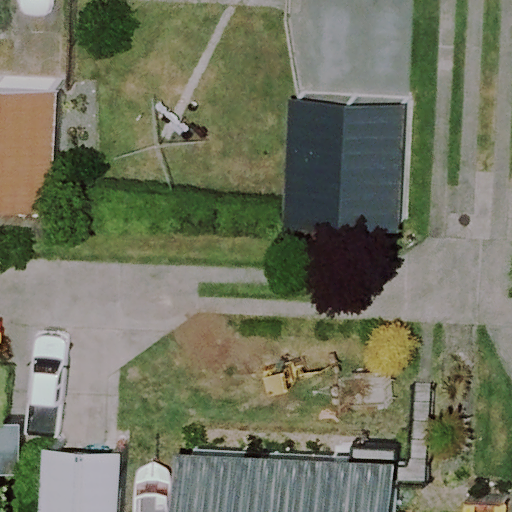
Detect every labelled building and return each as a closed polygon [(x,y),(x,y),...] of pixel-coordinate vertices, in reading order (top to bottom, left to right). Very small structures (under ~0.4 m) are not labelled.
[(11,0),(0,0),(0,35),(10,36),(11,0)] [(0,196),(71,198),(74,76),(0,74),(0,196)] [(409,88),(305,84),(301,206),(404,210),(409,88)] [(415,511),(418,446),(192,440),(189,511),(415,511)] [(113,511),(115,446),(47,444),(44,511),(113,511)]
